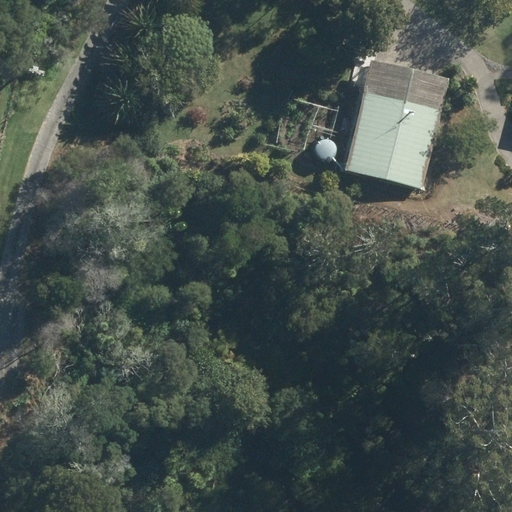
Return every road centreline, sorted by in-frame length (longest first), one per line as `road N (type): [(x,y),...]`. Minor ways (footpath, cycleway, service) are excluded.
road 1 (track): [(0,294),(55,90),(104,0)]
road 2 (track): [(390,0),(447,51),(511,140)]
